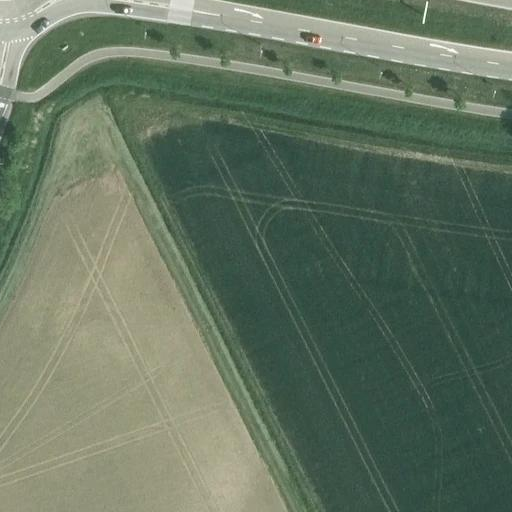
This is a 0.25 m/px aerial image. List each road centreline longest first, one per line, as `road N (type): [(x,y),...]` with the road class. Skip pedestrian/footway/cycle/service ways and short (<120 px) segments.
road 1 (primary): [(217,14),(511,61)]
road 2 (primary): [(33,26),(78,3),(217,14)]
